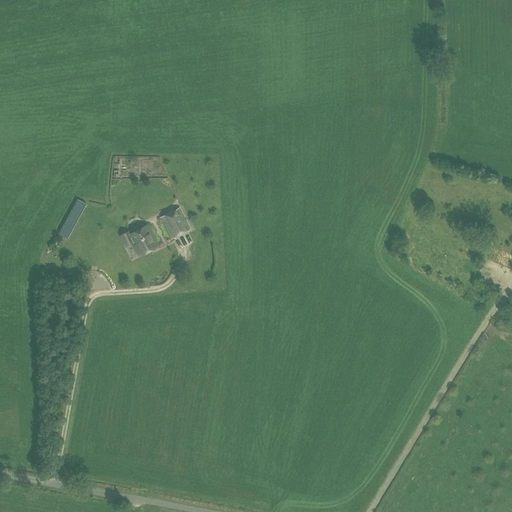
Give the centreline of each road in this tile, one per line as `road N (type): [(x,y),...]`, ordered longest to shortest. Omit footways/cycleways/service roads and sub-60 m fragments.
road 1 (track): [(370,511),(490,314)]
road 2 (unclassified): [(0,474),(196,511)]
road 3 (unknown): [(47,483),(85,291)]
